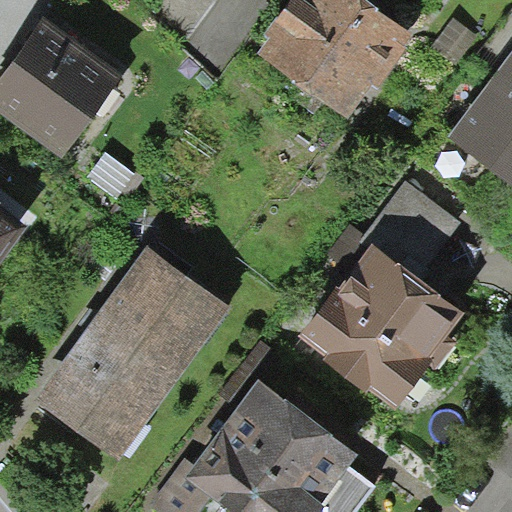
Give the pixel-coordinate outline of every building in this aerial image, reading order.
[(291,0),(252,60),(349,122),(405,37),(348,0),(291,0)] [(0,82),(0,104),(72,157),(136,69),(54,9),(0,82)] [(511,53),(455,143),(511,179),(511,53)] [(0,254),(17,232),(0,219),(0,254)] [(293,339),(397,410),(464,314),(360,242),(293,339)] [(113,467),(229,302),(151,247),(34,412),(113,467)] [(180,487),(215,511),(317,511),(361,450),(256,378),(180,487)]
